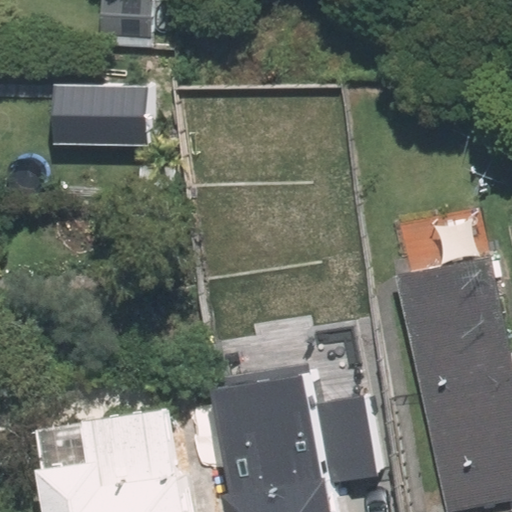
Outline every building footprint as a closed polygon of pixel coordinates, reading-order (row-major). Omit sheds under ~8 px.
[(186,0),(103,0),(104,41),(187,40),(186,0)] [(376,122),(383,172),(418,167),(410,116),(376,122)] [(511,320),(498,248),(404,267),(450,505),(511,493),(511,320)] [(184,470),(174,405),(50,422),(56,461),(50,462),(56,511),(197,511),(191,469),(184,470)] [(309,444),(304,407),(243,415),(255,489),(242,492),(244,511),(356,511),(351,476),(345,476),(340,439),(309,444)]
